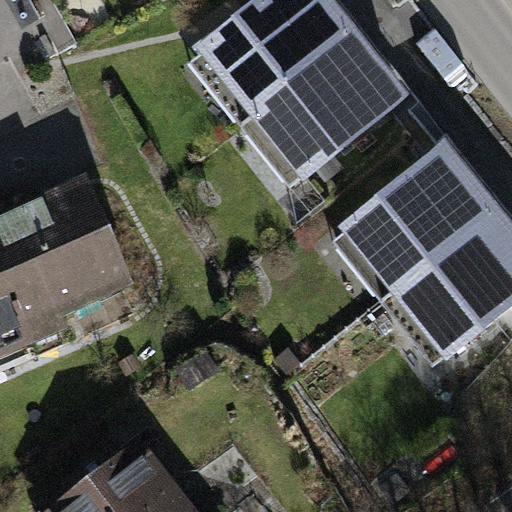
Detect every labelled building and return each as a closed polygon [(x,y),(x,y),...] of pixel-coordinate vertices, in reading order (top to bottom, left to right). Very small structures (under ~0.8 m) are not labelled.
[(233,136),(334,53),(290,0),(257,0),(176,66),(233,136)] [(290,205),(392,123),(334,53),(233,136),(290,205)] [(430,163),(325,254),(382,320),(488,230),(430,163)] [(69,174),(0,208),(0,351),(126,287),(69,174)] [(511,258),(488,230),(382,320),(440,387),(511,325),(511,258)] [(125,441),(39,511),(134,511),(164,488),(125,441)] [(183,511),(164,488),(134,511),(183,511)]
